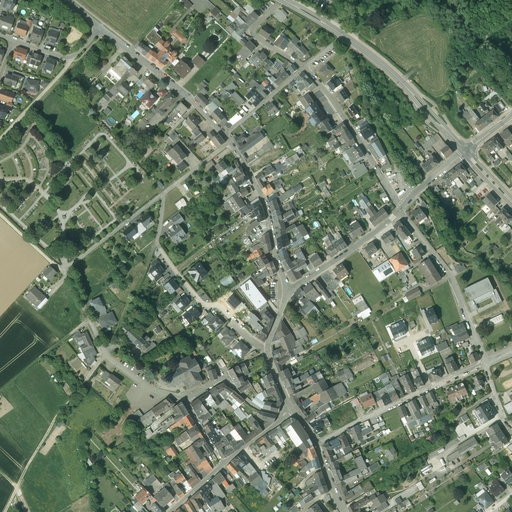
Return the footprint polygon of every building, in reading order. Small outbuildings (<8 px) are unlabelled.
[(5,0),(3,7),(8,8),(8,10),(9,10),(11,10),(12,10),(13,6),(16,5),(15,3),(15,0),(5,0)] [(192,6),(186,0),(184,0),(181,3),(188,10),(192,6)] [(257,9),(251,1),(248,4),(255,11),(257,9)] [(247,6),(244,9),(246,11),(245,12),(250,16),(255,11),(248,4),(247,6)] [(215,7),(210,13),(215,18),(220,12),(215,7)] [(245,16),(241,12),(241,11),(237,8),(233,12),(238,17),(241,20),(244,16),(244,17),(245,16)] [(259,17),(256,14),(257,13),(255,11),(250,16),(255,21),(259,17)] [(283,18),(276,12),(273,16),(281,22),(286,17),(285,16),(283,18)] [(250,16),(247,19),(244,17),(244,16),(241,20),(249,27),(255,21),(250,16)] [(13,21),(6,19),(6,18),(3,17),(1,21),(3,21),(2,23),(1,22),(0,24),(0,28),(9,31),(13,21)] [(249,27),(241,20),(240,22),(242,24),(238,28),(244,33),(249,27)] [(26,26),(18,23),(15,34),(24,37),(27,30),(28,27),(26,26)] [(32,24),(30,31),(29,32),(32,33),(33,33),(34,29),(36,29),(38,26),(32,24)] [(273,32),(264,26),(259,34),(268,39),(273,32)] [(152,43),(155,46),(160,40),(161,39),(156,34),(159,30),(155,27),(146,37),(149,41),(152,44),(152,43)] [(244,33),(238,28),(235,32),(240,37),(244,33)] [(36,29),(34,29),(33,33),(32,33),(30,39),(39,42),(41,36),(42,35),(43,34),(43,32),(36,29)] [(180,34),(175,29),(171,34),(178,40),(182,36),(184,34),(182,31),(180,34)] [(50,31),(46,40),(54,43),(55,42),(58,34),(50,31)] [(235,32),(234,32),(232,35),(237,39),(236,40),(239,43),(240,42),(243,39),(240,37),(235,32)] [(283,39),(279,36),(278,37),(276,40),(273,44),(283,50),(287,45),(288,44),(283,39)] [(299,41),(295,37),(288,44),(287,45),(289,47),(294,43),(296,45),(299,41)] [(156,56),(152,54),(152,55),(148,59),(155,64),(168,51),(170,49),(167,47),(169,45),(169,44),(168,43),(167,42),(166,42),(166,43),(165,44),(160,40),(155,46),(161,51),(156,56)] [(245,46),(238,53),(243,57),(244,56),(247,59),(252,53),(251,53),(256,48),(249,41),(247,44),(245,46)] [(320,42),(316,45),(319,50),(324,46),(320,42)] [(146,48),(140,43),(135,49),(141,54),(146,48)] [(294,43),(289,47),(295,52),(299,48),(296,45),(294,43)] [(308,53),(302,46),(299,48),(295,52),(301,59),(308,53)] [(27,50),(19,47),(15,49),(12,57),(16,58),(17,56),(20,57),(20,59),(23,61),(27,50)] [(150,51),(146,48),(141,54),(145,57),(149,53),(150,51)] [(168,51),(155,64),(161,69),(166,64),(164,61),(166,59),(166,58),(168,60),(173,55),(172,54),(168,51)] [(252,62),(251,63),(256,68),(256,67),(261,63),(264,61),(266,59),(267,58),(262,52),(257,57),(256,58),(252,62)] [(35,54),(34,55),(32,54),(32,56),(29,63),(38,66),(41,57),(37,56),(38,55),(37,55),(37,56),(35,55),(35,54)] [(173,55),(168,60),(169,61),(172,63),(176,59),(177,58),(174,56),(173,55)] [(205,63),(198,56),(192,62),(199,69),(205,63)] [(127,60),(123,57),(122,58),(119,61),(120,61),(118,62),(115,65),(112,68),(111,67),(107,72),(108,73),(105,76),(115,85),(132,66),(127,61),(127,60)] [(55,61),(47,58),(45,64),(44,68),(52,71),(55,61)] [(171,64),(170,65),(174,68),(180,62),(176,59),(172,63),(171,64)] [(268,62),(266,59),(264,61),(263,62),(267,65),(264,69),(267,72),(271,67),(273,65),(269,60),(268,62)] [(277,60),(275,63),(282,69),(283,67),(282,65),(277,60)] [(190,70),(181,62),(180,62),(174,68),(177,71),(177,73),(179,74),(181,74),(183,77),(190,70)] [(275,63),(273,65),(271,67),(278,73),(282,69),(275,63)] [(140,70),(133,65),(132,66),(115,85),(114,85),(118,88),(131,74),(134,76),(140,70)] [(297,70),(293,65),(289,69),(290,70),(293,74),(297,70)] [(327,65),(319,72),(325,78),(332,71),(327,65)] [(282,75),(281,75),(282,76),(279,78),(281,80),(280,81),(283,83),(291,76),(288,72),(287,73),(286,71),(282,75)] [(303,73),(296,78),(298,80),(294,84),(295,85),(298,82),(301,80),(306,75),(303,73)] [(11,77),(6,75),(4,82),(7,83),(7,85),(11,86),(11,84),(15,86),(17,79),(11,77)] [(306,75),(301,80),(298,82),(300,84),(300,83),(301,84),(303,82),(304,83),(309,79),(306,75)] [(157,83),(149,76),(147,79),(144,82),(151,89),(157,83)] [(274,78),(272,77),(270,79),(278,86),(278,87),(283,83),(280,81),(281,80),(279,78),(276,80),(274,78)] [(304,83),(298,89),(301,92),(306,87),(307,88),(305,90),(307,92),(309,90),(310,91),(312,89),(311,88),(315,85),(309,79),(304,83)] [(39,82),(27,80),(26,83),(25,84),(25,86),(26,87),(25,90),(37,92),(39,82)] [(260,86),(257,83),(252,87),(257,92),(258,91),(260,93),(262,91),(265,89),(266,90),(268,89),(272,93),(275,89),(274,88),(270,84),(266,80),(260,86)] [(336,84),(333,80),(327,84),(333,91),(334,90),(338,87),(338,86),(336,84)] [(48,82),(44,81),(39,85),(44,89),(49,84),(48,82)] [(203,82),(197,88),(201,91),(204,88),(205,87),(206,86),(203,82)] [(232,83),(221,93),(224,96),(227,99),(230,97),(232,94),(231,93),(229,91),(235,86),(232,83)] [(118,88),(114,85),(108,92),(113,96),(115,98),(118,95),(117,94),(120,91),(118,88)] [(125,85),(120,91),(126,96),(131,90),(125,85)] [(343,87),(340,89),(336,93),(337,95),(343,91),(344,91),(345,90),(343,87)] [(162,88),(157,94),(162,98),(167,93),(162,88)] [(262,97),(254,89),(250,94),(256,101),(262,97)] [(13,94),(1,90),(0,92),(0,99),(7,102),(10,104),(10,103),(11,101),(12,100),(13,98),(13,97),(12,97),(13,94)] [(158,99),(148,91),(139,100),(149,109),(158,99)] [(344,91),(343,91),(337,95),(337,96),(342,103),(348,99),(344,91)] [(108,92),(99,102),(104,106),(113,96),(108,92)] [(202,96),(199,93),(194,98),(199,104),(205,98),(202,96)] [(170,94),(155,110),(158,112),(162,116),(165,113),(162,109),(165,105),(167,107),(176,99),(170,94)] [(308,94),(299,101),(305,109),(314,103),(308,94)] [(262,97),(256,101),(257,101),(253,104),(256,107),(264,99),(262,97)] [(215,99),(212,102),(217,107),(218,108),(219,107),(218,107),(221,104),(218,101),(216,98),(215,99)] [(207,101),(206,99),(201,105),(205,109),(207,106),(211,102),(210,101),(209,102),(207,101)] [(331,106),(328,101),(322,105),(326,110),(331,106)] [(211,102),(207,106),(213,112),(217,107),(212,102),(211,102)] [(273,105),(272,103),(265,109),(271,117),(275,114),(274,113),(278,110),(273,105)] [(320,111),(314,103),(305,109),(311,117),(320,111)] [(187,111),(180,104),(168,116),(172,119),(178,113),(178,114),(179,113),(182,116),(187,111)] [(493,111),(487,115),(492,122),(498,117),(496,115),(497,114),(498,115),(503,112),(497,104),(492,107),(495,111),(494,112),(493,111)] [(358,114),(353,107),(347,111),(352,118),(358,114)] [(103,112),(107,116),(111,112),(107,108),(103,112)] [(153,108),(130,133),(136,139),(146,128),(144,127),(158,112),(155,110),(153,108)] [(224,119),(216,110),(211,115),(219,124),(224,119)] [(325,118),(320,111),(311,117),(308,119),(313,126),(315,125),(316,126),(318,125),(327,119),(326,117),(325,118)] [(467,124),(474,118),(471,113),(467,116),(463,119),(467,124)] [(168,116),(168,115),(164,119),(163,120),(168,125),(173,120),(172,119),(168,116)] [(487,115),(480,121),(485,128),(493,122),(492,122),(487,115)] [(227,122),(226,123),(227,125),(223,129),(226,131),(231,127),(239,121),(235,116),(227,122)] [(200,124),(193,117),(186,123),(193,130),(196,127),(200,124)] [(224,119),(219,124),(223,129),(227,125),(226,123),(227,122),(224,119)] [(318,125),(321,130),(322,129),(323,132),(325,136),(333,130),(328,122),(329,121),(327,119),(318,125)] [(480,121),(474,126),(476,128),(478,130),(480,132),(485,128),(480,121)] [(333,130),(331,132),(333,134),(336,132),(337,134),(341,131),(346,127),(343,123),(333,130)] [(374,134),(369,127),(365,130),(361,132),(366,139),(374,134)] [(511,136),(507,130),(500,136),(505,142),(508,146),(511,144),(511,136)] [(174,131),(169,137),(173,141),(178,136),(174,131)] [(344,134),(342,135),(344,138),(347,143),(353,139),(351,136),(348,131),(344,134)] [(225,143),(218,134),(216,136),(212,132),(208,135),(218,148),(225,143)] [(256,137),(251,141),(255,145),(264,138),(263,136),(261,133),(259,135),(256,137)] [(201,134),(194,139),(197,144),(204,138),(201,134)] [(253,134),(249,137),(248,136),(246,137),(246,138),(247,139),(246,140),(248,143),(251,141),(256,137),(254,134),(253,134)] [(238,139),(237,137),(235,139),(233,141),(239,150),(244,146),(241,143),(246,138),(246,137),(243,135),(238,139)] [(432,137),(427,141),(431,146),(436,142),(432,137)] [(494,138),(487,143),(493,150),(497,148),(499,151),(503,148),(494,138)] [(347,143),(342,146),(344,150),(349,147),(356,143),(353,139),(347,143)] [(370,145),(380,160),(386,156),(379,140),(374,143),(372,144),(371,145),(370,145)] [(244,146),(239,150),(242,155),(255,145),(251,141),(248,143),(244,146)] [(427,141),(422,145),(426,150),(431,146),(427,141)] [(270,142),(262,148),(265,152),(274,147),(270,142)] [(493,150),(487,143),(481,148),(487,156),(489,154),(493,150)] [(452,154),(445,144),(442,145),(445,148),(441,151),(443,153),(444,155),(446,158),(452,154)] [(377,162),(380,160),(370,145),(368,149),(377,162)] [(181,151),(176,146),(172,149),(168,152),(169,153),(174,158),(181,151)] [(353,147),(350,149),(351,149),(346,152),(354,163),(364,156),(362,152),(359,148),(355,150),(353,147)] [(511,155),(506,148),(503,150),(508,156),(507,156),(511,162),(511,161),(511,155)] [(174,158),(173,158),(179,164),(182,161),(186,157),(181,151),(174,158)] [(253,155),(245,160),(247,164),(258,157),(257,154),(253,156),(253,155)] [(439,164),(432,155),(426,160),(427,162),(433,169),(439,164)] [(258,157),(247,164),(251,171),(259,166),(256,161),(260,159),(258,157)] [(215,164),(211,160),(204,166),(207,170),(215,164)] [(222,161),(215,166),(220,174),(221,173),(226,170),(228,168),(222,161)] [(381,168),(383,171),(391,166),(389,162),(381,168)] [(433,169),(427,162),(424,165),(422,162),(420,164),(421,167),(423,169),(424,171),(427,174),(433,169)] [(185,164),(179,169),(177,166),(176,167),(181,173),(188,167),(185,164)] [(280,164),(273,169),(275,172),(276,174),(279,172),(282,170),(283,169),(281,165),(280,164)] [(367,172),(362,164),(356,168),(358,171),(361,176),(367,172)] [(462,167),(460,164),(455,169),(454,169),(460,176),(463,173),(466,177),(469,175),(466,171),(464,169),(462,167)] [(246,177),(240,168),(237,170),(236,171),(237,174),(234,177),(237,182),(246,177)] [(267,170),(262,173),(265,178),(270,175),(275,172),(273,169),(270,171),(269,169),(267,170)] [(460,176),(454,169),(447,175),(453,181),(456,179),(460,176)] [(262,173),(255,177),(258,182),(259,185),(263,183),(261,180),(265,178),(262,173)] [(453,181),(447,175),(441,179),(443,182),(441,184),(444,187),(446,185),(449,189),(452,186),(450,184),(453,181)] [(237,182),(235,183),(237,187),(249,180),(247,176),(246,177),(237,182)] [(234,184),(232,179),(227,183),(229,186),(228,187),(231,191),(237,187),(235,183),(234,184)] [(458,181),(456,179),(453,181),(458,188),(458,189),(458,188),(463,185),(459,180),(458,181)] [(326,198),(331,195),(325,186),(327,185),(324,180),(318,184),(326,198)] [(279,197),(269,203),(272,213),(279,210),(278,205),(293,196),(293,195),(302,189),(300,185),(299,184),(298,184),(279,197)] [(273,190),(270,185),(265,187),(262,190),(266,196),(274,191),(273,190)] [(458,188),(453,192),(457,198),(463,194),(458,188),(458,189),(458,188)] [(240,192),(239,192),(242,197),(243,198),(249,194),(246,189),(240,192)] [(234,196),(224,203),(228,208),(232,205),(236,212),(243,208),(248,205),(245,201),(242,203),(240,199),(242,197),(239,192),(234,196)] [(359,195),(363,200),(360,202),(364,208),(370,204),(362,193),(359,195)] [(277,194),(268,200),(269,203),(279,197),(277,194)] [(498,203),(490,194),(483,201),(487,205),(482,209),(486,214),(490,211),(495,206),(498,203)] [(176,202),(180,209),(187,205),(183,199),(176,202)] [(248,205),(243,208),(247,215),(253,211),(262,206),(259,201),(250,207),(248,204),(248,205)] [(295,209),(291,203),(288,205),(290,207),(292,211),(294,214),(298,212),(296,208),(295,209)] [(262,206),(253,211),(255,213),(255,215),(251,217),(252,219),(257,216),(264,213),(262,206)] [(364,209),(362,208),(357,212),(361,217),(366,213),(364,209)] [(380,212),(374,216),(380,223),(385,219),(388,216),(383,209),(380,211),(380,212)] [(426,216),(420,209),(412,215),(416,220),(417,221),(418,222),(426,216)] [(508,214),(503,209),(497,214),(502,220),(508,214)] [(279,210),(272,213),(275,223),(283,220),(292,215),(294,214),(292,211),(284,215),(284,217),(282,217),(280,211),(279,210)] [(179,213),(171,220),(176,227),(178,225),(184,221),(181,217),(181,216),(179,213)] [(264,213),(257,216),(259,219),(256,220),(256,221),(257,220),(259,224),(259,223),(266,220),(264,213)] [(148,214),(139,220),(140,223),(141,224),(144,227),(150,223),(153,221),(148,214)] [(501,221),(498,224),(500,226),(504,222),(507,225),(510,222),(511,219),(511,218),(508,214),(502,220),(501,221)] [(283,220),(275,223),(276,228),(275,228),(276,231),(284,228),(285,228),(284,223),(287,221),(288,223),(294,219),(292,215),(283,220)] [(380,223),(374,216),(372,218),(369,220),(375,227),(380,223)] [(426,216),(418,222),(420,224),(427,218),(426,216)] [(252,220),(244,225),(246,228),(245,228),(246,230),(249,228),(248,227),(253,223),(252,220)] [(253,223),(248,227),(249,228),(246,230),(246,231),(247,232),(251,230),(260,224),(259,223),(259,224),(257,220),(256,221),(253,223)] [(404,227),(400,222),(393,227),(395,229),(399,234),(404,241),(409,237),(411,235),(404,226),(404,227)] [(141,224),(140,223),(137,226),(142,233),(146,230),(144,227),(141,224)] [(358,223),(349,228),(352,232),(355,238),(364,232),(358,223)] [(295,224),(286,229),(285,231),(284,228),(276,231),(275,231),(277,239),(286,234),(292,230),(296,227),(295,224)] [(303,224),(297,227),(303,237),(308,234),(303,224)] [(176,227),(174,228),(174,227),(170,230),(170,231),(167,234),(175,244),(178,241),(179,242),(183,239),(182,238),(186,235),(178,225),(176,227)] [(132,226),(123,233),(129,240),(132,238),(131,237),(136,234),(137,233),(136,232),(134,229),(133,228),(132,226)] [(142,233),(137,226),(133,228),(134,229),(136,232),(137,233),(139,236),(142,233)] [(297,227),(296,227),(292,230),(297,239),(298,241),(302,238),(303,238),(303,237),(297,227)] [(389,232),(381,238),(385,244),(394,239),(393,238),(390,232),(389,232)] [(269,233),(260,238),(262,243),(259,245),(260,248),(263,246),(270,243),(269,233)] [(342,239),(339,233),(337,233),(336,234),(340,240),(341,240),(338,243),(343,250),(348,247),(346,244),(342,239)] [(286,234),(277,239),(279,251),(288,246),(286,234)] [(346,244),(352,240),(349,234),(342,239),(346,244)] [(247,237),(245,239),(242,241),(247,247),(252,243),(247,237)] [(409,237),(404,241),(408,245),(410,243),(410,244),(411,244),(411,243),(413,241),(409,237)] [(288,246),(289,248),(290,250),(305,241),(303,238),(302,238),(298,241),(297,241),(293,243),(288,246)] [(343,250),(338,243),(335,245),(334,244),(335,243),(331,238),(329,239),(338,253),(343,250)] [(338,253),(329,239),(324,242),(329,249),(327,250),(328,252),(330,254),(332,257),(338,253)] [(270,243),(263,246),(266,254),(272,251),(270,243)] [(373,244),(364,249),(369,257),(378,251),(377,249),(374,244),(373,244)] [(279,251),(282,262),(289,258),(296,254),(295,253),(295,252),(293,253),(289,255),(287,250),(289,248),(288,246),(279,251)] [(425,255),(420,247),(412,252),(417,259),(420,258),(425,255)] [(299,252),(296,254),(298,257),(300,260),(302,264),(305,262),(307,261),(306,259),(301,251),(299,252)] [(401,253),(389,261),(397,273),(408,265),(401,253)] [(265,255),(256,260),(262,268),(265,266),(270,263),(267,259),(267,258),(265,255)] [(318,255),(309,260),(314,268),(323,263),(321,260),(318,255)] [(293,266),(289,258),(282,262),(287,272),(294,268),(293,266)] [(307,261),(305,262),(307,266),(308,267),(309,269),(310,271),(314,268),(309,260),(309,259),(307,261)] [(429,259),(418,266),(419,266),(420,265),(421,267),(420,268),(425,276),(426,275),(427,277),(426,278),(437,272),(434,268),(435,267),(432,262),(431,263),(429,259)] [(157,260),(151,265),(154,268),(158,264),(159,264),(160,263),(157,260)] [(300,260),(294,263),(295,265),(293,266),(294,268),(302,264),(300,260)] [(270,263),(265,266),(267,269),(268,271),(275,267),(273,261),(270,263)] [(388,261),(372,272),(379,282),(395,272),(388,261)] [(294,268),(287,272),(294,283),(301,278),(300,277),(301,276),(298,271),(307,266),(305,262),(302,264),(294,268)] [(199,263),(195,266),(192,269),(191,269),(188,272),(191,276),(193,279),(196,283),(200,280),(203,277),(207,274),(204,270),(204,271),(201,267),(202,267),(199,263)] [(159,264),(158,264),(154,268),(149,272),(155,279),(156,279),(160,275),(165,272),(159,264)] [(342,265),(334,271),(337,276),(340,280),(348,274),(342,265)] [(459,265),(454,269),(458,274),(466,269),(463,266),(461,267),(459,265)] [(262,275),(265,278),(269,275),(270,277),(277,272),(275,267),(268,271),(262,275)] [(50,268),(43,275),(50,282),(54,278),(52,277),(55,273),(50,268)] [(403,272),(398,275),(402,283),(407,280),(403,272)] [(437,272),(426,278),(427,279),(428,278),(429,280),(429,282),(431,286),(436,282),(436,283),(441,280),(441,279),(437,272)] [(229,274),(218,281),(223,288),(233,281),(229,274)] [(497,306),(502,304),(496,289),(494,290),(488,278),(464,290),(470,302),(468,303),(472,312),(478,309),(476,305),(492,297),(497,306)] [(178,288),(172,280),(168,283),(166,285),(164,286),(170,294),(172,293),(175,291),(178,288)] [(267,303),(250,280),(240,287),(258,310),(267,303)] [(324,290),(317,280),(313,284),(319,292),(321,291),(327,299),(328,300),(330,298),(324,290)] [(332,293),(331,293),(330,292),(339,285),(337,283),(336,281),(324,290),(330,298),(332,300),(335,297),(332,293)] [(311,284),(302,290),(311,301),(314,299),(315,299),(320,296),(311,284)] [(33,287),(28,293),(27,292),(24,295),(25,296),(35,306),(39,302),(40,304),(45,298),(42,295),(43,294),(40,291),(39,292),(33,287)] [(418,287),(405,295),(409,301),(422,294),(418,287)] [(307,296),(300,288),(297,291),(302,296),(302,297),(304,295),(306,297),(307,296)] [(179,295),(178,296),(172,301),(175,305),(176,304),(182,299),(179,295)] [(238,307),(241,304),(232,295),(225,302),(234,311),(238,307)] [(182,299),(176,304),(181,310),(190,303),(184,296),(182,299)] [(361,296),(353,301),(355,305),(364,300),(361,296)] [(296,301),(292,297),(288,301),(294,307),(293,307),(304,318),(315,306),(310,300),(309,301),(307,303),(304,306),(301,309),(298,306),(299,305),(300,304),(296,301)] [(96,310),(102,307),(98,299),(90,303),(94,311),(96,310)] [(364,300),(355,305),(361,313),(368,308),(364,300)] [(145,310),(134,301),(131,308),(140,315),(145,310)] [(199,312),(198,311),(197,310),(197,309),(194,305),(186,312),(182,315),(183,316),(188,322),(190,324),(193,321),(197,318),(196,318),(198,316),(200,315),(201,314),(199,312)] [(102,307),(96,310),(98,315),(99,315),(105,312),(106,311),(104,306),(102,307)] [(424,312),(426,316),(430,324),(438,321),(433,308),(424,312)] [(155,318),(146,310),(141,317),(150,324),(155,318)] [(205,311),(201,314),(200,315),(198,316),(201,320),(204,318),(208,314),(205,311)] [(274,318),(267,311),(262,316),(264,318),(264,319),(267,322),(265,323),(267,326),(270,329),(274,318)] [(137,318),(130,312),(128,315),(135,321),(137,318)] [(249,322),(254,315),(251,312),(246,319),(249,322)] [(100,318),(99,319),(102,325),(101,325),(103,331),(110,327),(109,326),(116,322),(112,313),(107,315),(100,318)] [(214,318),(209,313),(208,314),(204,318),(209,323),(214,318)] [(259,320),(254,315),(249,322),(256,328),(260,325),(257,322),(259,320)] [(216,317),(214,317),(214,318),(209,323),(208,324),(208,325),(214,332),(216,332),(223,325),(223,324),(216,317)] [(282,321),(277,333),(278,335),(280,339),(287,336),(290,334),(282,321)] [(403,335),(406,334),(403,328),(401,322),(395,325),(400,337),(403,336),(403,335)] [(263,329),(268,332),(270,329),(267,326),(265,323),(263,325),(262,326),(263,328),(263,329)] [(397,338),(400,337),(395,325),(389,327),(392,333),(394,339),(397,338)] [(458,326),(452,329),(455,336),(466,331),(464,327),(463,328),(462,325),(458,326)] [(130,330),(125,326),(121,330),(126,334),(130,330)] [(158,326),(153,329),(156,334),(162,331),(158,326)] [(307,335),(303,328),(298,331),(302,338),(306,336),(307,335)] [(138,336),(131,329),(130,330),(126,334),(125,336),(133,343),(138,336)] [(235,337),(228,329),(227,329),(222,335),(224,337),(221,340),(222,340),(222,341),(225,345),(226,345),(227,345),(235,337)] [(261,332),(257,338),(264,343),(268,332),(263,329),(261,332)] [(79,331),(72,336),(73,339),(76,338),(75,337),(81,335),(79,331)] [(466,331),(455,336),(451,338),(454,344),(469,338),(466,331)] [(81,335),(75,337),(76,338),(78,342),(83,340),(85,345),(80,348),(83,353),(93,348),(93,347),(86,332),(81,335)] [(302,338),(296,342),(290,334),(287,336),(293,351),(306,343),(302,338)] [(147,343),(138,336),(133,343),(141,350),(141,349),(146,344),(147,343)] [(287,336),(280,339),(281,340),(284,348),(284,349),(286,354),(292,351),(293,351),(287,336)] [(428,354),(434,351),(431,346),(429,339),(426,341),(425,340),(423,341),(428,354)] [(237,340),(230,346),(232,348),(239,342),(237,340)] [(239,342),(232,348),(232,349),(241,358),(242,359),(251,350),(247,347),(244,343),(241,340),(240,341),(239,342)] [(422,356),(428,354),(423,341),(419,343),(420,343),(417,344),(419,351),(422,356)] [(446,342),(435,346),(438,352),(449,348),(446,342)] [(93,348),(83,353),(79,355),(89,367),(95,360),(93,356),(95,355),(93,352),(95,351),(93,348)] [(282,350),(272,353),(274,360),(286,354),(284,349),(282,350)] [(292,351),(286,354),(287,355),(289,360),(292,366),(295,364),(298,362),(297,359),(292,351)] [(473,354),(469,356),(472,364),(479,361),(476,353),(473,354)] [(380,357),(383,362),(390,359),(387,354),(380,357)] [(287,355),(279,359),(279,358),(274,360),(275,363),(279,373),(283,371),(284,371),(281,366),(284,364),(283,363),(289,360),(287,355)] [(189,356),(176,363),(179,367),(176,369),(176,368),(176,369),(173,371),(173,370),(172,370),(173,371),(170,372),(169,372),(170,373),(167,374),(167,373),(166,374),(167,374),(165,375),(164,375),(164,376),(165,376),(166,379),(162,381),(165,386),(169,384),(171,387),(171,388),(171,387),(173,386),(173,387),(176,385),(177,385),(176,384),(179,383),(179,384),(180,384),(179,383),(182,381),(182,382),(183,382),(183,381),(185,380),(190,389),(203,382),(198,373),(201,371),(194,359),(191,361),(189,356)] [(452,357),(444,360),(451,374),(459,370),(455,361),(455,362),(452,357)] [(225,366),(222,360),(219,361),(220,362),(217,364),(220,369),(225,366)] [(244,364),(238,366),(241,372),(242,371),(247,369),(245,367),(244,364)] [(238,366),(227,371),(232,379),(236,377),(235,376),(241,373),(241,372),(238,366)] [(214,370),(211,371),(209,367),(207,368),(205,369),(207,372),(208,372),(210,381),(216,379),(214,370)] [(352,377),(347,368),(338,373),(343,382),(349,379),(352,377)] [(284,371),(283,371),(279,373),(282,381),(284,381),(292,377),(296,375),(294,371),(290,373),(287,369),(284,371)] [(440,369),(430,374),(434,382),(441,378),(440,375),(442,374),(440,369)] [(410,382),(407,374),(405,371),(400,373),(402,377),(405,384),(410,382)] [(293,385),(292,386),(287,388),(291,397),(299,392),(298,390),(301,388),(301,387),(303,386),(303,385),(309,382),(317,378),(317,379),(322,376),(320,372),(317,373),(315,374),(310,377),(307,378),(298,383),(293,385)] [(110,375),(108,373),(103,380),(106,381),(105,383),(109,386),(110,385),(116,389),(121,382),(111,375),(110,375)] [(292,377),(284,381),(287,388),(292,386),(293,385),(298,383),(307,378),(310,377),(308,373),(305,374),(305,375),(298,378),(294,381),(292,377)] [(266,376),(262,379),(267,389),(272,387),(275,385),(270,374),(266,376)] [(322,376),(317,379),(317,378),(309,382),(311,386),(312,386),(324,379),(322,376)] [(480,376),(472,379),(476,387),(482,385),(484,384),(480,376)] [(236,377),(232,379),(236,389),(243,384),(244,383),(241,377),(237,379),(236,377)] [(419,379),(414,381),(415,384),(416,384),(418,389),(424,386),(421,378),(419,379)] [(329,389),(324,379),(312,386),(317,394),(318,395),(329,389)] [(263,392),(257,382),(251,386),(253,389),(257,395),(262,392),(263,392)] [(410,382),(405,384),(409,394),(415,392),(410,382)] [(340,383),(333,387),(337,394),(345,390),(340,383)] [(223,384),(215,388),(219,393),(223,397),(225,396),(224,395),(226,394),(224,390),(229,393),(231,390),(227,388),(223,384)] [(243,384),(236,389),(240,394),(247,389),(243,384)] [(463,385),(462,384),(454,387),(460,400),(465,398),(464,396),(468,394),(463,385)] [(275,385),(272,387),(275,393),(278,401),(282,403),(282,401),(282,400),(282,399),(276,385),(275,385)] [(267,389),(265,391),(268,397),(271,395),(272,395),(275,393),(272,387),(267,389)] [(329,389),(318,395),(320,399),(322,402),(324,405),(327,404),(329,403),(332,401),(339,397),(337,394),(333,387),(329,389)] [(399,387),(394,388),(394,389),(399,399),(404,397),(399,387)] [(454,387),(447,391),(446,392),(451,402),(454,400),(455,402),(460,400),(454,387)] [(219,393),(215,388),(207,393),(211,398),(211,399),(211,400),(214,403),(216,406),(217,406),(220,404),(215,396),(219,393)] [(291,397),(289,398),(294,406),(299,402),(297,399),(305,393),(306,393),(309,392),(309,391),(310,391),(308,388),(299,392),(291,397)] [(399,399),(394,389),(392,390),(393,392),(389,394),(393,402),(399,399)] [(244,401),(233,391),(230,395),(237,401),(234,404),(238,408),(238,407),(244,401)] [(262,392),(257,395),(258,395),(252,402),(259,407),(263,402),(265,398),(262,392)] [(432,392),(424,396),(427,403),(428,405),(432,404),(436,403),(436,402),(432,392)] [(207,393),(198,399),(200,402),(204,399),(207,403),(211,400),(211,399),(211,398),(207,393)] [(317,394),(310,399),(313,403),(313,402),(314,402),(320,399),(318,395),(317,394)] [(372,394),(360,399),(364,408),(369,407),(369,406),(371,405),(372,406),(376,404),(376,403),(373,398),(372,394)] [(389,394),(381,398),(382,400),(380,401),(381,401),(383,407),(393,402),(389,394)] [(168,398),(163,401),(163,402),(151,410),(156,417),(170,407),(172,409),(176,406),(168,398)] [(309,398),(301,404),(305,409),(313,403),(310,399),(309,398)] [(200,402),(198,399),(190,404),(194,411),(202,405),(200,402)] [(419,410),(414,400),(409,402),(414,411),(414,412),(418,411),(419,410)] [(276,406),(268,404),(268,405),(267,410),(279,413),(280,406),(282,403),(278,401),(276,406)] [(176,406),(172,409),(176,416),(177,415),(178,416),(176,417),(178,421),(182,419),(188,414),(183,405),(181,402),(176,406)] [(221,402),(220,404),(217,406),(221,411),(225,408),(221,402)] [(301,404),(299,402),(294,406),(299,413),(303,410),(305,409),(301,404)] [(473,412),(481,426),(494,418),(489,410),(491,409),(488,403),(483,406),(473,412)] [(317,410),(309,415),(310,415),(305,419),(308,423),(317,416),(321,412),(326,409),(326,410),(328,408),(330,408),(327,404),(324,405),(317,410)] [(202,405),(194,411),(197,417),(206,410),(204,407),(202,405)] [(403,406),(397,408),(401,419),(408,416),(403,406)] [(246,417),(238,407),(238,408),(234,410),(233,411),(241,421),(244,419),(246,417)] [(139,410),(133,414),(137,420),(139,419),(143,416),(139,410)] [(143,416),(139,419),(144,426),(146,424),(151,421),(156,417),(151,410),(143,416)] [(306,414),(303,410),(299,413),(305,419),(310,415),(309,415),(308,414),(307,414),(306,414)] [(208,412),(198,419),(201,424),(211,416),(208,412)] [(276,416),(263,413),(259,412),(258,415),(262,418),(274,422),(276,416)] [(195,425),(188,414),(182,419),(184,422),(189,430),(195,425)] [(412,416),(405,419),(408,425),(415,421),(416,421),(418,420),(415,414),(412,416)] [(466,414),(460,417),(464,422),(469,419),(466,414)] [(171,417),(159,425),(160,428),(163,432),(166,430),(178,421),(176,417),(173,419),(171,417)] [(285,430),(282,425),(277,428),(280,432),(282,437),(283,436),(286,441),(291,438),(298,448),(302,445),(310,440),(307,435),(299,422),(293,418),(291,418),(285,423),(288,428),(291,431),(288,433),(285,430)] [(327,418),(311,426),(314,431),(317,434),(321,431),(319,429),(323,427),(323,426),(329,423),(327,418)] [(178,421),(166,430),(169,434),(181,425),(180,424),(178,421)] [(213,429),(210,423),(203,428),(209,438),(216,433),(213,429)] [(230,424),(220,431),(222,433),(223,435),(224,437),(230,432),(234,430),(232,428),(230,425),(230,424)] [(487,431),(488,432),(487,433),(490,438),(501,431),(497,424),(487,431)] [(241,430),(237,425),(232,428),(234,430),(236,433),(241,430)] [(199,432),(195,426),(186,432),(190,438),(199,432)] [(357,426),(351,429),(352,434),(355,440),(356,443),(360,441),(362,439),(362,437),(361,436),(360,434),(357,426)] [(260,427),(251,433),(254,438),(263,431),(261,428),(260,427)] [(160,428),(154,432),(157,436),(158,435),(163,432),(160,428)] [(277,428),(267,435),(274,445),(278,442),(274,437),(277,434),(280,432),(277,428)] [(153,435),(149,429),(143,433),(148,439),(153,435)] [(371,429),(360,434),(361,436),(362,437),(373,432),(371,429)] [(169,434),(166,430),(163,432),(158,435),(160,439),(165,446),(169,443),(173,440),(171,437),(169,434)] [(251,433),(246,437),(241,430),(236,433),(238,435),(240,438),(245,444),(254,438),(251,433)] [(506,439),(501,431),(490,438),(494,445),(506,439)] [(180,435),(184,441),(190,438),(186,432),(185,432),(180,435)] [(216,433),(209,438),(213,445),(220,441),(217,436),(218,435),(217,433),(216,433)] [(344,434),(338,438),(338,439),(342,448),(343,449),(349,446),(344,434)] [(177,438),(174,439),(178,446),(184,441),(180,435),(177,438)] [(267,435),(262,438),(258,440),(261,444),(265,442),(268,445),(270,448),(273,452),(276,449),(274,445),(267,435)] [(209,448),(203,438),(194,444),(195,444),(194,445),(196,448),(202,444),(206,450),(209,448)] [(237,440),(230,445),(231,447),(234,452),(245,444),(240,438),(237,440)] [(474,438),(457,448),(458,450),(461,455),(478,445),(474,438)] [(338,439),(328,443),(331,450),(333,449),(335,449),(336,451),(340,449),(342,448),(338,439)] [(494,445),(494,446),(496,450),(503,446),(508,443),(506,439),(494,445)] [(220,441),(213,445),(217,450),(224,445),(220,440),(220,441)] [(261,444),(258,440),(253,444),(257,450),(259,449),(262,447),(260,445),(261,444)] [(310,440),(302,445),(306,451),(313,445),(310,440)] [(157,451),(150,441),(144,445),(149,450),(152,455),(157,451)] [(178,455),(169,443),(165,446),(163,447),(171,460),(178,455)] [(336,456),(332,457),(330,451),(331,450),(328,443),(322,446),(325,453),(329,464),(338,460),(336,456)] [(383,449),(387,457),(392,455),(394,453),(395,452),(391,444),(383,449)] [(194,445),(188,448),(197,462),(203,459),(201,455),(196,448),(194,445)] [(306,451),(292,462),(296,467),(299,464),(301,462),(300,461),(303,459),(303,457),(305,456),(307,458),(309,456),(311,461),(312,461),(317,457),(314,448),(313,445),(306,451)] [(349,446),(343,449),(345,455),(351,452),(349,446)] [(197,462),(188,448),(185,450),(191,459),(188,462),(191,466),(195,464),(197,462)] [(270,448),(264,453),(267,457),(269,455),(273,452),(270,448)] [(231,454),(228,450),(224,452),(222,449),(218,452),(223,460),(231,454)] [(358,449),(351,453),(353,457),(354,460),(360,456),(362,456),(358,449)] [(152,455),(149,450),(143,454),(147,458),(152,455)] [(241,454),(232,462),(235,466),(238,464),(242,469),(243,468),(249,463),(241,454)] [(449,463),(455,459),(453,454),(447,458),(449,463)] [(360,456),(354,460),(359,469),(360,472),(366,469),(360,456)] [(317,457),(312,461),(311,461),(307,464),(306,466),(308,469),(315,466),(316,469),(320,468),(317,457)] [(197,462),(195,464),(199,470),(208,463),(204,458),(203,459),(197,462)] [(307,464),(303,460),(301,462),(299,464),(303,468),(306,466),(307,464)] [(338,460),(329,464),(332,471),(339,468),(338,465),(339,465),(339,463),(338,460)] [(197,476),(188,462),(184,465),(193,478),(187,482),(192,489),(201,481),(198,476),(197,476)] [(231,462),(226,467),(234,475),(236,474),(239,477),(243,474),(239,471),(231,462)] [(378,462),(367,468),(372,477),(382,471),(378,462)] [(199,470),(195,472),(198,476),(201,481),(212,469),(208,463),(199,470)] [(247,478),(247,480),(248,481),(254,487),(262,480),(249,463),(243,468),(250,475),(247,478)] [(303,468),(300,471),(299,473),(300,475),(304,472),(308,469),(306,466),(303,468)] [(342,477),(339,468),(332,471),(337,484),(344,481),(344,480),(351,477),(350,474),(349,474),(343,477),(342,477)] [(372,477),(367,468),(366,469),(360,472),(361,473),(351,477),(344,480),(344,481),(345,485),(357,479),(359,482),(360,484),(368,480),(372,477)] [(359,469),(349,474),(350,474),(351,477),(361,473),(360,472),(359,469)] [(511,481),(511,472),(509,469),(506,471),(504,473),(501,475),(502,476),(507,483),(508,485),(511,481)] [(321,471),(313,475),(314,475),(312,476),(313,477),(309,480),(312,483),(314,482),(316,480),(317,482),(323,478),(321,471)] [(179,475),(178,473),(175,475),(173,472),(168,475),(171,480),(173,479),(177,484),(177,483),(182,481),(185,484),(184,484),(189,491),(192,489),(187,482),(181,474),(179,475)] [(224,479),(219,473),(212,480),(215,483),(216,483),(218,485),(222,482),(226,488),(229,486),(229,485),(226,481),(224,479)] [(152,474),(143,483),(148,487),(157,479),(152,474)] [(247,478),(243,474),(239,477),(240,478),(237,480),(242,486),(248,481),(247,480),(247,478)] [(323,478),(317,482),(317,483),(315,485),(316,487),(306,493),(308,496),(311,494),(312,494),(313,493),(314,493),(319,489),(319,488),(326,485),(323,478)] [(499,479),(498,478),(496,480),(498,482),(502,487),(504,485),(499,479)] [(212,480),(208,484),(211,488),(211,489),(215,495),(216,495),(218,498),(224,494),(218,485),(216,483),(215,483),(212,480)] [(262,480),(254,487),(260,494),(265,489),(268,487),(262,480)] [(368,480),(360,484),(362,488),(365,494),(366,494),(370,491),(373,489),(368,480)] [(502,487),(498,482),(496,480),(492,483),(494,485),(490,488),(494,493),(497,497),(505,490),(502,487)] [(344,481),(337,484),(340,492),(344,489),(343,486),(345,485),(344,481)] [(416,487),(419,492),(425,489),(421,483),(416,487)] [(176,484),(173,486),(173,488),(177,494),(173,497),(174,498),(177,501),(184,495),(180,490),(176,484)] [(208,484),(198,492),(202,498),(203,497),(206,501),(206,502),(210,499),(207,494),(208,493),(207,491),(211,489),(211,488),(208,484)] [(358,486),(351,490),(353,494),(362,488),(360,484),(358,486)] [(326,485),(319,488),(319,489),(321,495),(328,493),(326,485)] [(165,488),(154,498),(163,508),(174,498),(173,497),(167,491),(166,490),(165,488)] [(151,496),(145,489),(144,489),(134,498),(138,502),(142,506),(147,502),(146,500),(151,496)] [(265,489),(260,494),(264,498),(269,493),(265,489)] [(345,494),(341,496),(344,502),(354,496),(353,494),(351,490),(348,493),(347,492),(345,494)] [(487,509),(494,503),(485,492),(478,498),(479,499),(481,501),(485,507),(487,509)] [(308,496),(303,500),(306,504),(315,499),(312,494),(311,494),(308,496)] [(478,503),(481,501),(479,499),(478,498),(475,494),(472,496),(478,503)] [(377,498),(372,501),(375,505),(376,507),(386,502),(386,501),(382,495),(381,496),(377,498)] [(196,500),(193,496),(190,500),(194,505),(197,511),(201,508),(200,506),(201,506),(196,500)] [(164,511),(165,511),(157,502),(152,497),(150,499),(153,502),(155,503),(155,502),(156,503),(152,507),(156,511),(164,511)] [(208,504),(207,504),(209,507),(211,511),(222,504),(219,500),(218,498),(212,502),(208,504)] [(408,499),(404,502),(409,509),(413,507),(408,499)] [(195,511),(188,501),(184,504),(189,511),(195,511)] [(386,502),(376,507),(378,511),(379,511),(389,507),(386,502)] [(359,503),(353,506),(355,511),(357,510),(361,507),(359,503)]
